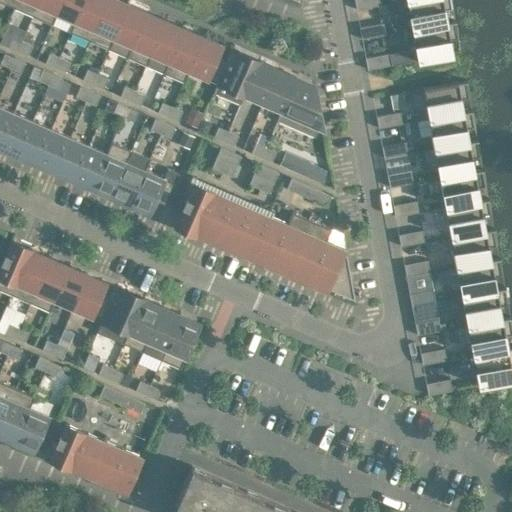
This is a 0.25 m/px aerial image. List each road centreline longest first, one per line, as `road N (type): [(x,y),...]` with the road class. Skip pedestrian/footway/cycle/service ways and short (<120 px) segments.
road 1 (residential): [(382,352),(0,192)]
road 2 (residential): [(382,352),(395,327),(335,0)]
road 3 (residential): [(154,511),(153,486),(214,340)]
